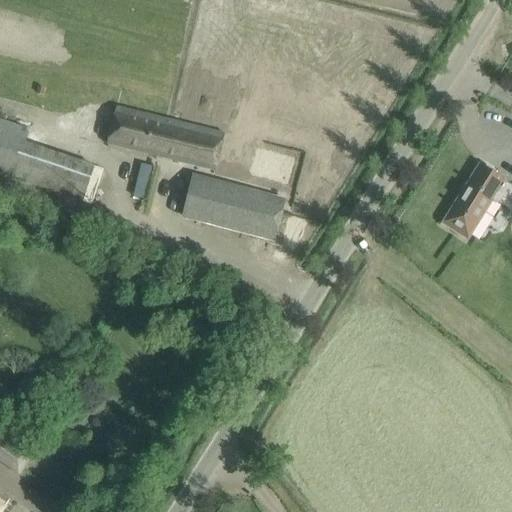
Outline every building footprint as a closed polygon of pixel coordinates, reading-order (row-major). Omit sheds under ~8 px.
[(116,107),(107,144),(196,167),(215,172),(224,134),(116,107)] [(0,172),(82,201),(94,166),(27,144),(30,134),(0,124),(0,172)] [(484,169),(479,165),(443,224),(467,239),(492,200),(496,202),(497,199),(500,201),(503,196),(511,201),(511,186),(504,181),(493,174),(495,171),(486,165),(484,169)] [(193,177),(183,216),(274,240),(284,201),(212,182),(193,177)] [(0,460),(19,474),(31,457),(0,435),(0,460)] [(0,511),(9,501),(0,495),(0,511)]
